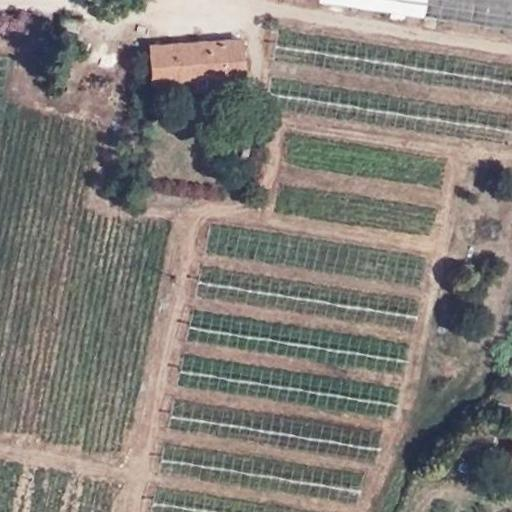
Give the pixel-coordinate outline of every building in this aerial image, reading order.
[(511,0),(342,0),(511,26),(511,0)] [(62,15),(60,26),(80,30),(82,18),(62,15)] [(150,43),(154,85),(196,82),(195,74),(247,69),(243,34),(150,43)] [(195,74),(196,82),(197,91),(248,86),(247,69),(195,74)] [(419,292),(425,257),(210,218),(204,253),(419,292)]
